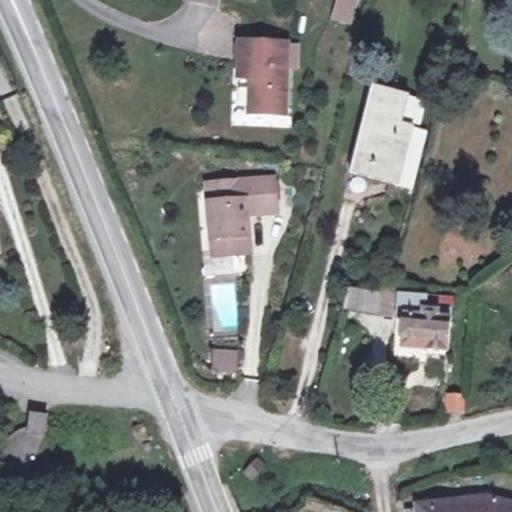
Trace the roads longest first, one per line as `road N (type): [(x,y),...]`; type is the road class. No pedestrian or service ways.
road 1 (secondary): [(13,0),(172,402)]
road 2 (unclassified): [(172,402),(254,427),(383,444)]
road 3 (residential): [(0,377),(172,402)]
road 4 (unclassified): [(383,444),(511,421)]
